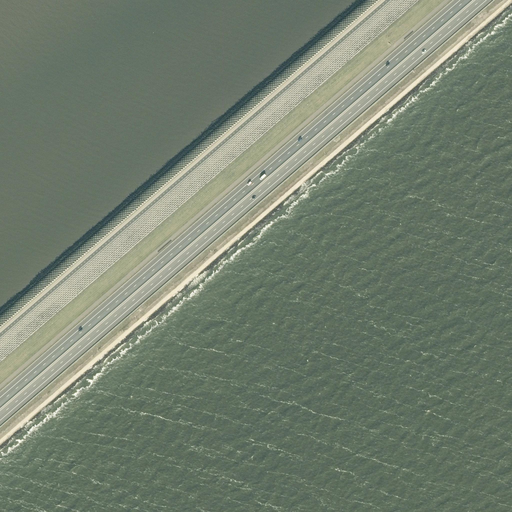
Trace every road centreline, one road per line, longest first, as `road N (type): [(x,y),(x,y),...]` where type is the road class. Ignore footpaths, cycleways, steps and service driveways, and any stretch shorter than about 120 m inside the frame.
road 1 (motorway): [(0,414),(480,0)]
road 2 (motorway): [(464,0),(0,401)]
